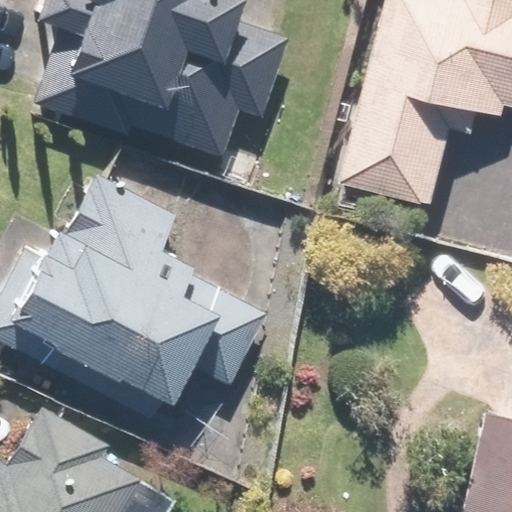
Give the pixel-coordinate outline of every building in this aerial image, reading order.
[(20,0),(16,13),(56,28),(27,104),(121,140),(128,122),(214,155),(232,108),(250,115),(277,42),(218,20),(225,0),(20,0)] [(511,0),(380,0),(334,181),(427,205),(447,129),(470,135),(475,117),(502,123),(505,112),(511,113),(511,0)] [(29,223),(0,279),(0,338),(143,412),(162,375),(217,404),(265,310),(148,250),(165,218),(75,172),(45,231),(29,223)] [(0,437),(0,511),(160,511),(168,499),(89,455),(99,438),(24,396),(0,437)] [(511,511),(511,414),(472,408),(455,511),(511,511)]
